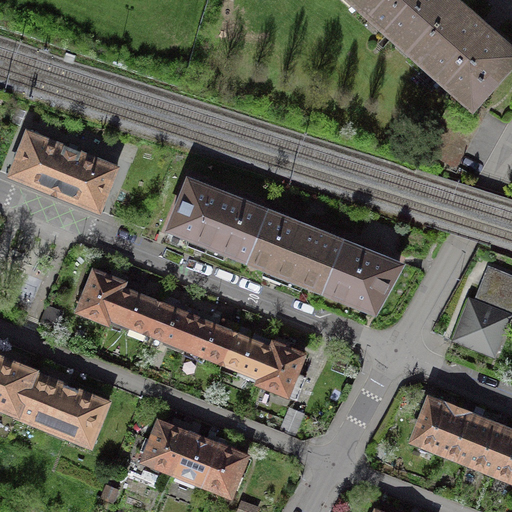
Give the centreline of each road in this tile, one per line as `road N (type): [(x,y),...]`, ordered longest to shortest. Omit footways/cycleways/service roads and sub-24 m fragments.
road 1 (residential): [(0,194),(395,353)]
road 2 (residential): [(332,465),(0,332)]
road 3 (residential): [(395,353),(511,147)]
road 4 (residential): [(332,465),(395,353)]
road 5 (residential): [(451,511),(332,465)]
road 6 (residential): [(395,353),(511,399)]
